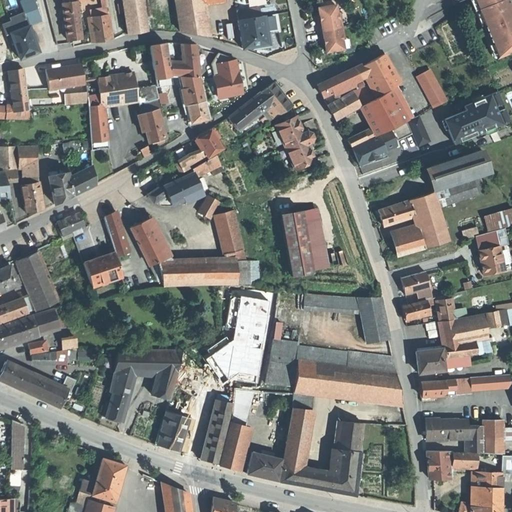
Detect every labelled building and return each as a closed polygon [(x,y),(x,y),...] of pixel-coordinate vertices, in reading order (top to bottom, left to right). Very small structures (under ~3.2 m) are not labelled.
[(46,0),(30,0),(38,26),(52,22),(46,0)] [(148,30),(143,0),(121,0),(127,34),(148,30)] [(189,0),(175,0),(180,32),(194,33),(189,0)] [(475,0),(479,9),(485,24),(483,25),(491,45),(493,44),(499,57),(511,51),(511,4),(510,0),(475,0)] [(67,40),(82,38),(77,1),(63,3),(67,40)] [(201,13),(204,12),(202,2),(191,4),(193,14),(201,13)] [(319,31),(342,27),(340,14),(337,15),(335,5),(318,8),(319,16),(320,23),(317,24),(319,31)] [(237,12),(243,48),(249,47),(254,46),(255,49),(271,46),(269,33),(267,33),(264,16),(260,16),(259,8),(237,12)] [(91,17),(103,16),(102,9),(90,10),(91,17)] [(485,24),(479,9),(468,14),(488,62),(499,57),(493,44),(491,45),(483,25),(485,24)] [(201,17),(193,18),(195,33),(207,37),(204,12),(201,13),(201,17)] [(109,15),(107,15),(103,16),(91,17),(89,17),(92,42),(103,41),(113,40),(112,39),(109,15)] [(9,33),(28,26),(24,17),(2,26),(5,35),(9,33)] [(38,51),(28,26),(9,33),(19,59),(29,55),(38,51)] [(344,40),(342,27),(319,31),(320,38),(323,38),(324,45),(326,53),(343,49),(342,40),(344,40)] [(157,87),(173,84),(171,75),(169,61),(168,56),(166,44),(150,46),(152,62),(153,70),(154,70),(157,87)] [(184,62),(199,63),(197,45),(189,45),(182,44),(184,62)] [(236,60),(218,53),(212,64),(219,97),(226,96),(232,94),(232,96),(242,94),(240,85),(239,85),(237,73),(239,73),(236,60)] [(320,84),(319,89),(322,96),(338,88),(367,74),(372,84),(377,93),(389,87),(395,85),(400,82),(385,54),(362,66),(362,65),(333,78),(320,84)] [(200,76),(199,63),(184,62),(175,62),(169,61),(171,75),(200,76)] [(81,64),(59,67),(52,69),(45,70),(49,91),(85,85),(81,64)] [(8,107),(0,106),(0,118),(7,119),(7,120),(30,121),(24,69),(11,72),(15,107),(8,107)] [(430,70),(417,76),(433,108),(446,101),(430,70)] [(101,105),(102,105),(137,100),(137,96),(133,73),(122,74),(122,77),(116,78),(116,75),(96,78),(101,105)] [(208,119),(198,77),(180,76),(187,108),(191,123),(208,119)] [(263,112),(270,121),(291,105),(275,82),(252,99),(228,117),(238,131),(263,112)] [(360,106),(367,102),(379,96),(377,93),(372,84),(360,88),(365,97),(357,101),(360,106)] [(156,85),(138,87),(140,96),(137,96),(137,100),(138,104),(139,104),(159,99),(156,85)] [(413,118),(395,85),(389,87),(391,90),(407,121),(413,118)] [(335,119),(360,106),(357,101),(365,97),(360,88),(352,91),(328,105),(332,113),(335,119)] [(351,146),(375,135),(375,136),(389,129),(406,121),(407,121),(391,90),(379,96),(367,102),(360,106),(372,129),(348,141),(351,146)] [(466,110),(445,119),(449,128),(448,129),(453,143),(475,133),(476,134),(493,127),(509,121),(504,109),(497,112),(495,107),(502,103),(497,91),(481,98),(481,99),(464,106),(466,110)] [(65,106),(87,104),(87,94),(64,96),(65,106)] [(159,99),(139,104),(142,113),(158,109),(161,109),(159,99)] [(90,113),(104,111),(102,105),(101,105),(88,107),(90,113)] [(157,140),(166,138),(158,109),(142,113),(142,115),(138,116),(141,129),(146,128),(149,142),(157,140)] [(104,149),(104,111),(90,113),(93,150),(104,149)] [(311,132),(307,131),(304,133),(300,125),(297,116),(276,125),(285,147),(294,169),(315,160),(311,151),(308,144),(312,142),(314,139),(313,135),(311,132)] [(419,116),(407,121),(418,146),(430,141),(419,116)] [(385,149),(397,144),(394,138),(396,137),(397,140),(411,133),(406,121),(389,129),(390,131),(379,136),(352,148),(356,157),(359,165),(386,152),(385,149)] [(190,155),(161,173),(169,176),(179,173),(181,174),(223,148),(218,140),(221,138),(214,127),(203,134),(196,138),(203,151),(190,155)] [(75,142),(62,145),(64,152),(76,150),(75,142)] [(16,147),(0,148),(0,166),(0,171),(17,169),(16,147)] [(38,147),(17,147),(18,166),(37,166),(36,161),(38,147)] [(152,154),(148,147),(142,151),(145,157),(152,154)] [(489,171),(482,149),(425,168),(428,179),(432,189),(489,171)] [(194,173),(164,186),(163,184),(148,194),(154,202),(167,194),(172,205),(178,202),(184,200),(185,203),(204,195),(196,177),(221,166),(216,155),(192,168),(194,173)] [(92,166),(69,177),(73,195),(85,190),(96,184),(92,166)] [(0,230),(4,228),(2,216),(0,216),(0,196),(9,196),(4,172),(0,172),(0,230)] [(73,195),(69,177),(68,172),(49,176),(54,205),(65,199),(73,195)] [(479,178),(378,210),(382,225),(413,215),(417,228),(391,236),(395,248),(397,256),(448,241),(438,208),(484,193),(479,178)] [(43,210),(39,182),(22,185),(26,212),(35,211),(43,210)] [(209,219),(219,202),(208,196),(199,213),(209,219)] [(511,208),(483,216),(487,230),(511,223),(511,208)] [(225,260),(157,262),(149,266),(152,272),(155,279),(160,277),(162,285),(248,282),(248,262),(245,261),(234,210),(215,214),(223,254),(225,260)] [(104,218),(114,253),(119,269),(133,265),(117,211),(104,218)] [(311,268),(325,266),(319,226),(304,229),(301,211),(280,214),(291,276),(311,272),(311,268)] [(84,227),(79,214),(68,218),(58,223),(62,232),(60,234),(61,236),(72,232),(74,236),(83,232),(81,228),(84,227)] [(172,255),(170,253),(163,256),(146,220),(138,224),(130,227),(146,259),(133,265),(136,277),(139,276),(141,287),(154,285),(152,272),(149,266),(157,262),(172,255)] [(50,245),(60,241),(53,224),(44,228),(46,235),(50,245)] [(477,234),(474,226),(461,230),(463,238),(477,234)] [(499,247),(507,245),(508,245),(504,228),(495,231),(499,247)] [(480,251),(499,247),(495,231),(477,236),(480,251)] [(37,251),(38,250),(31,234),(17,241),(3,247),(11,263),(16,261),(37,251)] [(38,238),(42,249),(50,245),(46,235),(38,238)] [(480,251),(477,236),(475,236),(477,245),(482,266),(483,266),(480,251)] [(511,265),(507,245),(499,247),(504,268),(511,265)] [(499,247),(480,251),(483,266),(482,266),(484,275),(504,271),(504,268),(499,247)] [(58,301),(37,251),(16,261),(19,269),(20,269),(30,295),(36,309),(36,310),(58,301)] [(95,259),(83,263),(91,287),(122,276),(119,269),(114,253),(102,257),(102,255),(98,257),(95,258),(95,259)] [(0,292),(20,283),(11,264),(0,269),(0,292)] [(425,271),(400,278),(403,287),(405,295),(418,292),(430,289),(425,271)] [(430,289),(418,292),(420,301),(425,300),(432,298),(430,289)] [(343,297),(303,293),(302,309),(360,314),(357,297),(343,297)] [(36,309),(30,295),(22,299),(27,312),(36,309)] [(380,297),(357,297),(360,314),(365,343),(388,339),(380,297)] [(454,318),(450,298),(435,300),(435,298),(432,298),(425,300),(401,306),(403,314),(404,320),(437,312),(439,320),(454,318)] [(0,322),(8,319),(27,312),(22,299),(4,305),(0,306),(0,322)] [(0,348),(2,348),(31,338),(59,329),(58,326),(61,325),(60,320),(56,321),(53,309),(25,318),(0,326),(0,348)] [(504,309),(485,313),(488,327),(507,323),(504,309)] [(482,352),(490,351),(489,341),(492,340),(492,337),(487,338),(483,313),(438,322),(443,348),(445,357),(482,352)] [(439,328),(437,322),(425,324),(426,331),(439,328)] [(75,338),(60,340),(61,350),(76,348),(75,338)] [(294,386),(294,391),(402,404),(396,373),(392,357),(347,351),(300,345),(297,345),(298,342),(272,339),(264,383),(294,386)] [(43,353),(40,342),(28,345),(30,355),(43,353)] [(417,373),(443,370),(441,358),(440,349),(415,352),(416,362),(417,373)] [(182,350),(118,350),(108,395),(111,396),(109,402),(106,401),(102,417),(121,422),(125,406),(133,373),(157,374),(151,395),(169,399),(182,350)] [(30,355),(31,360),(44,360),(44,364),(55,364),(55,359),(55,351),(43,353),(30,355)] [(90,353),(78,353),(78,360),(90,361),(90,353)] [(60,407),(64,399),(68,401),(72,392),(68,391),(5,362),(0,372),(0,380),(29,393),(60,407)] [(421,390),(421,397),(471,394),(471,391),(510,388),(509,375),(470,377),(470,379),(420,382),(421,390)] [(67,379),(63,387),(70,391),(74,382),(67,379)] [(234,389),(231,414),(245,418),(252,391),(234,389)] [(359,452),(361,452),(361,449),(358,448),(362,423),(339,421),(331,475),(297,469),(307,414),(310,410),(311,398),(293,395),(292,408),(293,408),(278,481),(329,491),(354,495),(359,452)] [(194,398),(171,396),(156,443),(167,447),(177,450),(194,398)] [(202,460),(216,464),(231,405),(229,405),(230,403),(217,401),(202,460)] [(231,414),(229,423),(243,426),(245,418),(231,414)] [(438,420),(438,419),(425,419),(425,429),(425,439),(465,439),(464,452),(501,454),(500,437),(500,427),(500,419),(480,419),(480,426),(464,426),(464,420),(456,420),(456,419),(445,419),(445,420),(438,420)] [(11,420),(10,469),(22,469),(24,425),(17,422),(11,420)] [(229,423),(218,465),(234,470),(245,427),(243,426),(229,423)] [(510,437),(510,427),(500,427),(500,437),(510,437)] [(280,460),(281,460),(284,442),(279,441),(275,458),(250,452),(246,474),(261,477),(276,480),(280,460)] [(450,467),(450,452),(426,451),(427,463),(428,478),(448,478),(447,466),(450,467)] [(464,453),(464,467),(470,467),(476,467),(477,453),(464,453)] [(511,454),(501,455),(500,473),(476,472),(475,486),(470,486),(470,506),(459,504),(456,511),(498,511),(499,480),(511,480),(511,454)] [(111,511),(113,507),(88,499),(89,494),(113,502),(124,466),(112,462),(102,459),(95,483),(82,480),(78,491),(79,492),(76,504),(72,503),(68,511),(111,511)] [(169,511),(191,511),(188,493),(165,484),(169,511)] [(0,511),(8,511),(9,503),(9,499),(0,499),(0,511)] [(233,511),(234,504),(212,499),(211,511),(233,511)] [(9,511),(16,511),(17,503),(9,503),(9,511)]
